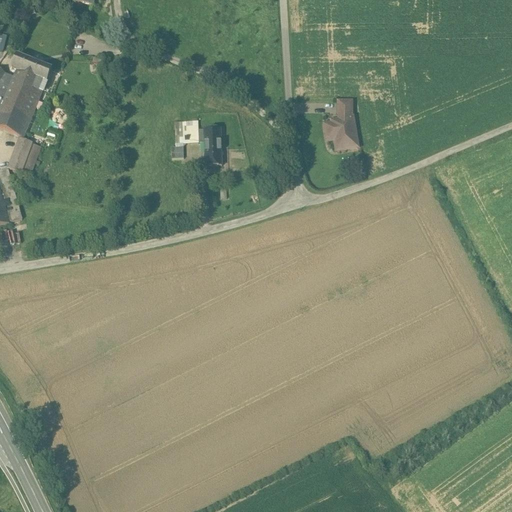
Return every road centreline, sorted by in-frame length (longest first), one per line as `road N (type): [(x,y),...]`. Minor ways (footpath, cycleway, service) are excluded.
road 1 (unclassified): [(0,270),(301,206)]
road 2 (unclassified): [(115,0),(123,28),(144,46),(218,81),(280,130),(297,167),(301,206)]
road 3 (unclassified): [(301,206),(390,179),(511,126)]
